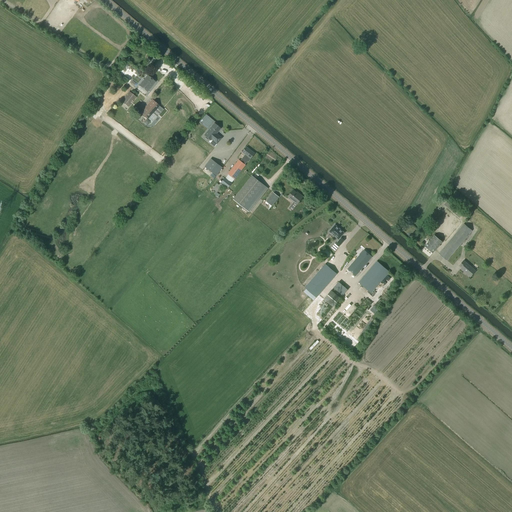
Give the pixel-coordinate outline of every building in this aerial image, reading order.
[(148,92),(150,88),(156,82),(148,75),(140,85),(148,92)] [(129,107),(136,97),(129,92),(122,101),(129,107)] [(147,118),(159,106),(152,100),(141,113),(147,118)] [(217,144),(221,138),(216,134),(220,129),(214,124),(204,135),(211,140),(211,139),(217,144)] [(249,162),(255,154),(247,147),(243,153),(247,156),(246,158),(245,156),(241,161),(239,160),(228,174),(235,179),(246,165),(245,165),(248,161),(249,162)] [(205,167),(217,176),(223,168),(211,159),(205,167)] [(249,212),(268,188),(252,176),(234,199),(249,212)] [(229,188),(232,184),(225,178),(221,183),(229,188)] [(217,193),(223,186),(220,183),(215,191),(217,193)] [(299,195),(293,190),(288,197),(297,204),(303,197),(300,194),(299,195)] [(272,206),(279,197),(273,193),(266,201),(272,206)] [(460,218),(464,212),(449,199),(444,205),(460,218)] [(459,247),(472,231),(464,224),(451,240),(459,247)] [(335,252),(344,240),(340,237),(344,233),(335,225),(329,232),(339,240),(336,245),(335,244),(331,248),(335,252)] [(433,253),(442,242),(434,235),(425,246),(433,253)] [(447,260),(459,247),(451,240),(439,254),(447,260)] [(372,257),(364,250),(348,269),(356,276),(372,257)] [(371,293),(389,272),(377,261),(359,282),(371,293)] [(471,277),(476,271),(464,261),(459,266),(462,268),(461,269),(471,277)] [(316,298),(328,284),(336,274),(325,264),(305,288),(316,298)] [(348,290),(339,282),(333,288),(342,296),(348,290)] [(333,307),(341,298),(332,290),(324,299),(333,307)]
